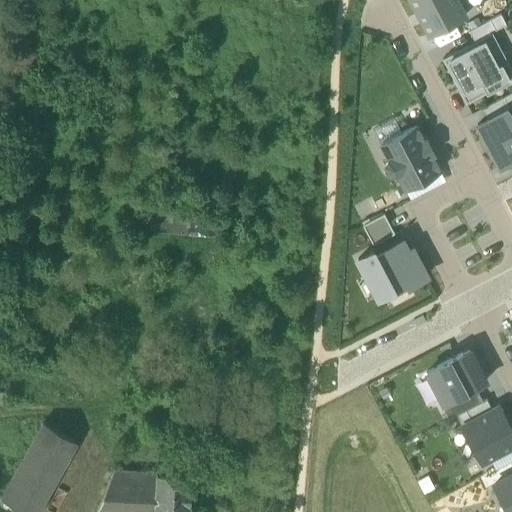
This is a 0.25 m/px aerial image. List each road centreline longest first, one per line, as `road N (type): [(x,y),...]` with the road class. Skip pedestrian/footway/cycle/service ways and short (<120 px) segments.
road 1 (residential): [(511,239),(390,8)]
road 2 (residential): [(471,303),(309,387)]
